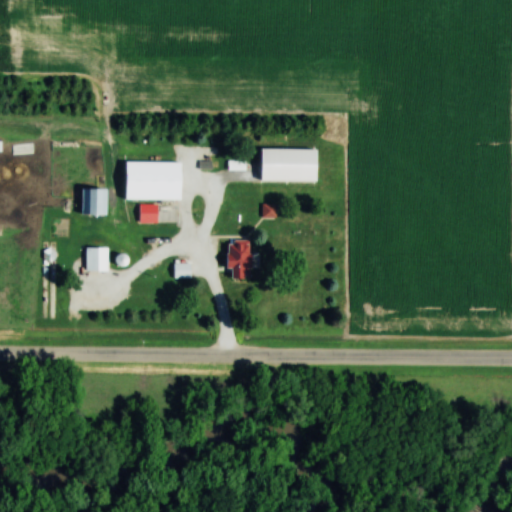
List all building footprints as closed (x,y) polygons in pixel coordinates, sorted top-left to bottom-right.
[(256,142),(310,143),(310,175),(256,174),(256,142)] [(121,156),(176,158),(175,195),(120,193),(121,156)] [(77,207),(79,181),(101,183),(99,209),(77,207)] [(138,202),(154,202),(155,218),(138,219),(138,202)] [(258,218),(274,218),(274,204),(258,204),(258,218)] [(244,240),(218,240),(218,269),(224,269),(224,277),(244,277),(244,240)] [(104,265),(83,265),(84,245),(105,246),(104,265)] [(188,262),(168,262),(168,277),(188,277),(188,262)]
